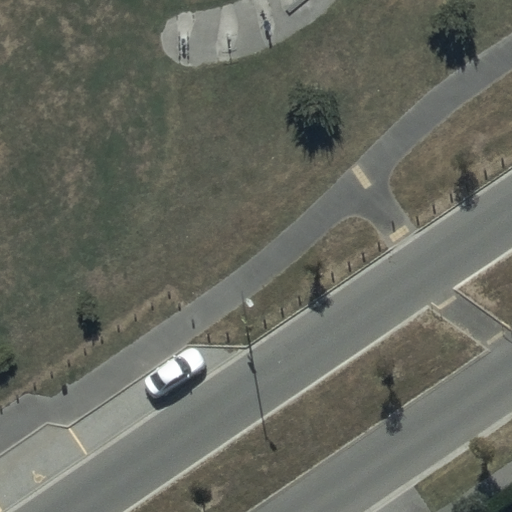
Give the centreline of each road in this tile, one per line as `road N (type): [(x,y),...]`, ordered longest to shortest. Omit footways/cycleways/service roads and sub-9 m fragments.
road 1 (tertiary): [(70,511),(511,209)]
road 2 (tertiary): [(511,373),(308,511)]
